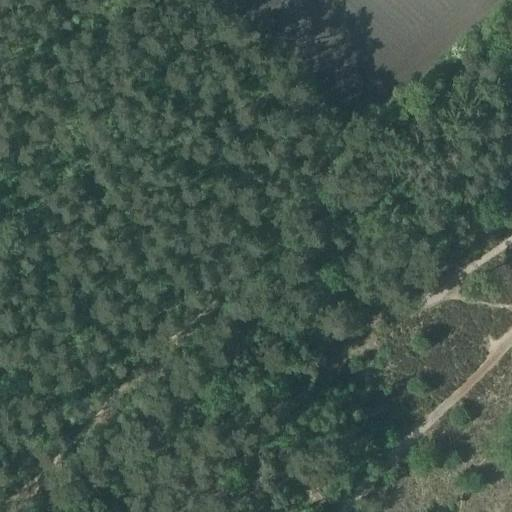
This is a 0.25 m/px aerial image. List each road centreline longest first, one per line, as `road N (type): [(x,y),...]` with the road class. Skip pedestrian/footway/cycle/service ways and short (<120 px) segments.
road 1 (track): [(61,511),(291,278),(329,274),(382,300),(424,306),(442,299),(468,266),(511,241)]
road 2 (track): [(340,511),(351,492),(511,344)]
